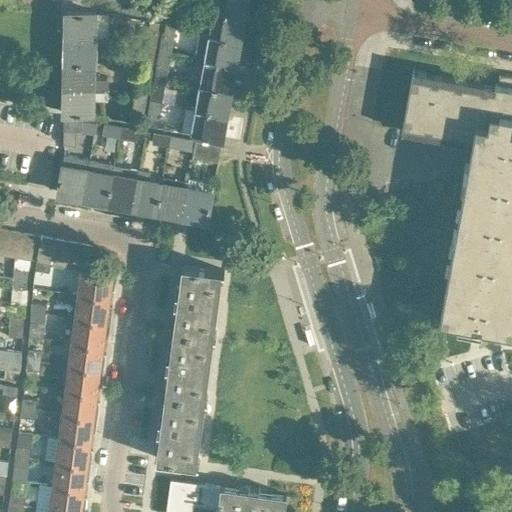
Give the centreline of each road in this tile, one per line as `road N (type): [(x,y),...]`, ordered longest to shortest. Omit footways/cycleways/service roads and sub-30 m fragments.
road 1 (residential): [(307,1),(283,180),(361,424),(356,511)]
road 2 (residential): [(399,511),(394,455),(323,219),(352,13)]
road 3 (residential): [(113,511),(139,250),(120,235),(26,217)]
